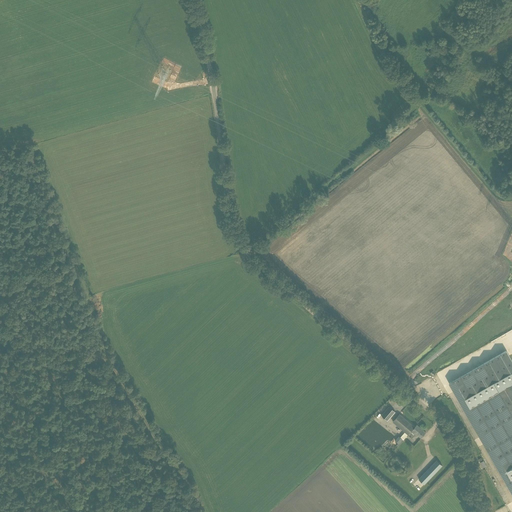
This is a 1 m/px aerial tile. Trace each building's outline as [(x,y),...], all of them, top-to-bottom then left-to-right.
[(449,384),(511,494),(511,360),(506,350),(449,384)] [(415,384),(418,391),(431,386),(428,379),(415,384)] [(395,412),(389,407),(382,415),(388,421),(395,412)] [(399,414),(396,418),(393,421),(408,434),(412,430),(415,427),(399,414)] [(417,425),(415,427),(412,430),(421,438),(426,433),(417,425)] [(403,440),(399,436),(395,440),(399,443),(396,445),(398,447),(400,444),(403,440)] [(393,444),(387,452),(390,454),(396,446),(393,444)] [(442,466),(437,460),(419,479),(424,484),(442,466)]
